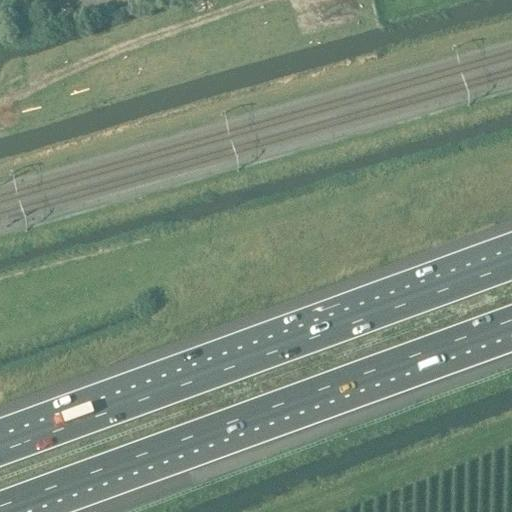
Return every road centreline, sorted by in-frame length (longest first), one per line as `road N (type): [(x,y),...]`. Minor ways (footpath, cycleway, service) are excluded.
road 1 (motorway): [(0,505),(511,319)]
road 2 (motorway): [(511,265),(0,451)]
road 3 (track): [(0,106),(99,59),(267,0)]
